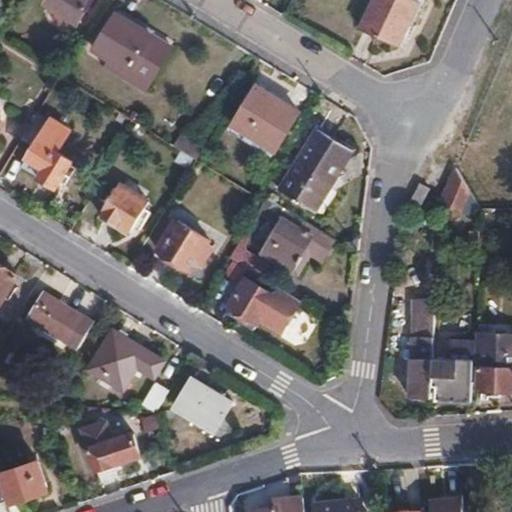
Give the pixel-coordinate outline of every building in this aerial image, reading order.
[(56,0),(53,5),(82,25),(98,0),(56,0)] [(372,0),(359,29),(399,48),(421,0),(372,0)] [(154,85),(176,49),(124,15),(102,51),(154,85)] [(296,111),(255,85),(231,123),(272,148),(296,111)] [(56,119),(44,110),(26,138),(39,147),(56,119)] [(75,131),(56,119),(39,147),(25,167),(59,190),(76,163),(61,153),(75,131)] [(286,190),(319,211),(335,186),(330,182),(352,146),(324,128),(302,162),(286,190)] [(471,195),(459,169),(451,186),(442,203),(459,211),(464,211),(471,195)] [(152,202),(121,183),(101,214),(132,234),(152,202)] [(272,199),(263,212),(284,225),(266,254),(296,273),(306,256),(303,255),(308,248),(310,250),(325,258),(337,238),(272,199)] [(195,270),(213,240),(181,220),(162,250),(195,270)] [(241,247),(234,258),(266,277),(273,266),(241,247)] [(306,256),(296,273),(300,276),(315,253),(310,250),(308,248),(303,255),(306,256)] [(0,306),(19,277),(0,264),(0,306)] [(232,306),(230,311),(256,328),(277,294),(249,277),(232,305),(232,306)] [(79,349),(95,323),(47,294),(32,320),(79,349)] [(411,399),(433,399),(436,300),(417,300),(416,338),(413,338),(411,399)] [(157,379),(168,362),(116,330),(91,370),(125,391),(139,368),(157,379)] [(511,332),(477,332),(476,351),(479,351),(477,390),(511,390),(511,332)] [(440,360),(439,400),(472,401),(473,361),(440,360)] [(236,405),(195,380),(177,408),(218,434),(236,405)] [(158,413),(171,393),(156,382),(144,402),(157,413),(158,413)] [(133,434),(92,447),(100,476),(115,471),(114,465),(141,456),(133,434)] [(40,460),(0,472),(0,478),(8,504),(49,491),(40,460)] [(487,475),(466,477),(467,491),(488,490),(487,475)] [(0,506),(8,504),(0,478),(0,506)] [(305,511),(304,498),(274,500),(275,509),(254,511),(253,511),(305,511)]
